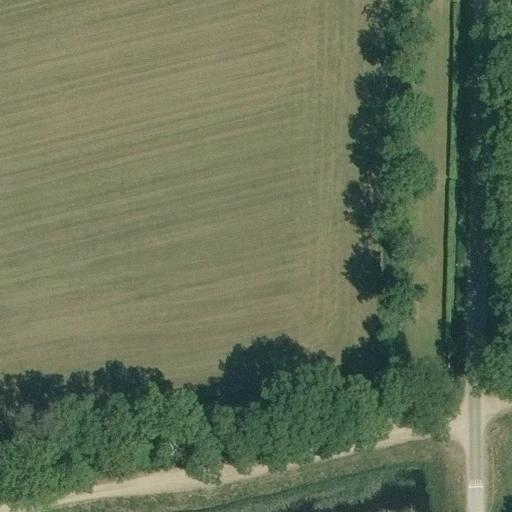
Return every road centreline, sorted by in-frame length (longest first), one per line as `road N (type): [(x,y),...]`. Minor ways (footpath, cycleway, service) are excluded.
road 1 (unclassified): [(474,511),(480,0)]
road 2 (track): [(511,414),(195,490),(54,501),(16,511)]
